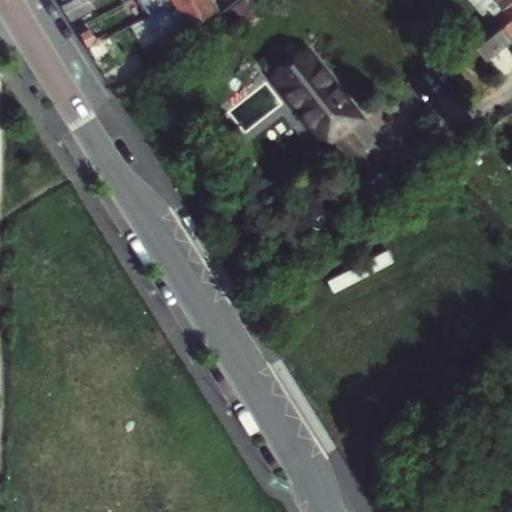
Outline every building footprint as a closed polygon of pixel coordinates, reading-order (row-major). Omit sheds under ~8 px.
[(141,0),(149,16),(180,0),(141,0)] [(218,9),(213,0),(180,0),(149,16),(147,17),(144,19),(162,55),(218,9)] [(239,0),(232,0),(224,7),(241,29),(254,19),(239,0)] [(511,0),(494,0),(501,8),(506,5),(508,7),(493,19),(491,16),(465,38),(485,62),(511,40),(509,37),(511,34),(511,0)] [(131,26),(144,19),(147,17),(143,10),(127,18),(131,26)] [(511,52),(507,47),(493,61),(507,74),(511,68),(511,52)] [(310,51),(273,79),(326,146),(362,118),(350,103),(345,107),(328,85),(333,81),(310,51)] [(140,52),(108,72),(117,87),(150,66),(140,52)]
